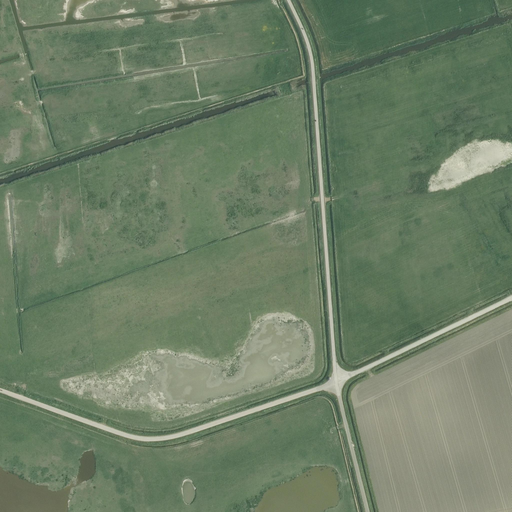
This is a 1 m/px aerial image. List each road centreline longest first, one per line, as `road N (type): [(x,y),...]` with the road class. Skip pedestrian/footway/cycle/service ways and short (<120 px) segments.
road 1 (unclassified): [(336,381),(311,53),(288,0)]
road 2 (unclassified): [(0,390),(126,435),(164,438),(336,381)]
road 3 (unclassified): [(336,381),(511,297)]
